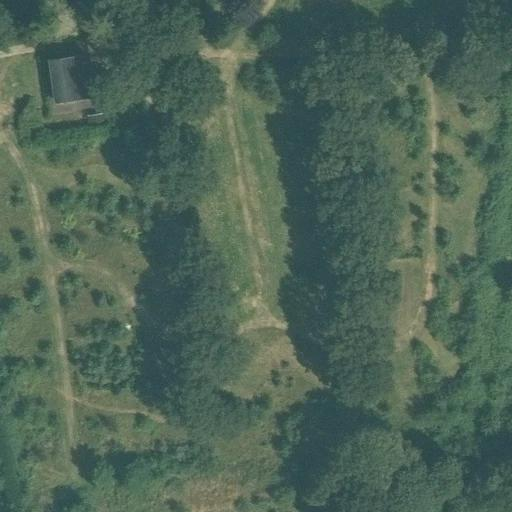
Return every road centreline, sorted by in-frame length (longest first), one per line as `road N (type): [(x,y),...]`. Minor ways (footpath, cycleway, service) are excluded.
road 1 (track): [(47,268),(111,270),(136,305),(176,320),(264,306),(269,297),(227,51),(267,0)]
road 2 (track): [(264,306),(291,327),(379,364),(401,355),(421,327),(431,109),(426,33),(449,0)]
road 3 (track): [(0,52),(73,40),(227,61),(426,33)]
road 4 (track): [(185,511),(409,467),(511,460)]
road 5 (track): [(0,130),(30,194),(74,442)]
